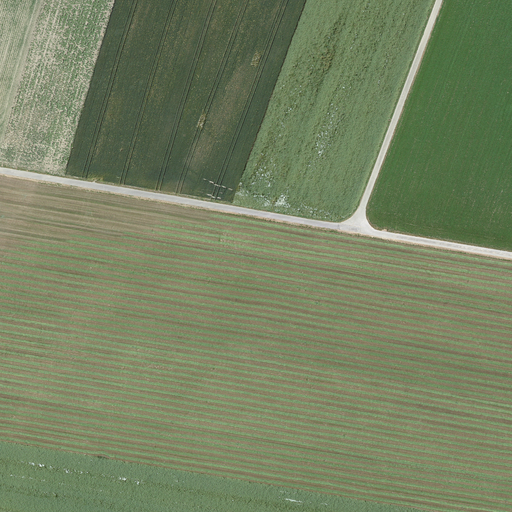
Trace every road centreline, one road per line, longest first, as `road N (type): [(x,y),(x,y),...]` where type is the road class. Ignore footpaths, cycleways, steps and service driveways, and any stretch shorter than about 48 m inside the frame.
road 1 (track): [(511,257),(0,170)]
road 2 (track): [(357,230),(441,0)]
